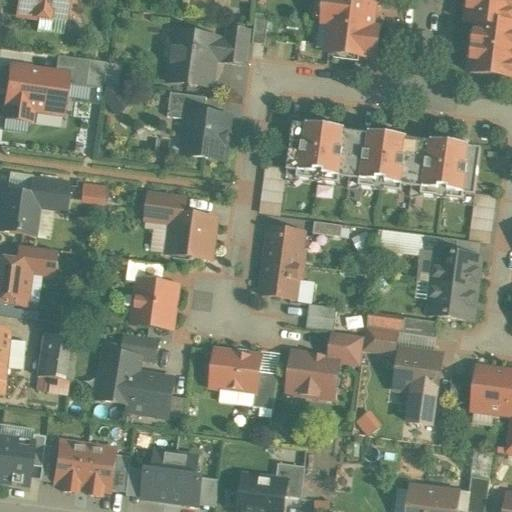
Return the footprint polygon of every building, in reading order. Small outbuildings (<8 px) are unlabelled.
[(15,0),(12,34),(64,41),(67,0),(15,0)] [(375,4),(348,0),(326,0),(323,26),(331,27),(331,26),(371,31),(372,31),(375,4)] [(511,0),(470,0),(469,11),(472,16),(471,23),(463,22),(463,23),(467,24),(477,26),(475,37),(479,41),(478,49),(470,48),(470,49),(474,50),(472,62),(476,66),(475,74),(467,73),(466,73),(471,74),(470,75),(511,80),(511,0)] [(269,18),(256,16),(252,46),(265,47),(269,18)] [(371,31),(331,26),(331,27),(327,55),(376,61),(379,32),(372,31),(371,31)] [(250,33),(228,30),(227,43),(218,41),(215,63),(224,64),(224,65),(245,68),(250,33)] [(218,41),(176,36),(172,63),(170,62),(167,83),(188,86),(189,88),(197,89),(199,88),(211,89),(215,63),(218,41)] [(72,75),(4,64),(0,90),(0,127),(32,132),(34,118),(66,123),(72,75)] [(207,100),(171,95),(168,119),(187,122),(188,115),(204,117),(207,100)] [(204,117),(188,115),(187,122),(185,142),(193,143),(191,158),(224,162),(226,147),(229,145),(230,137),(228,134),(230,121),(204,117)] [(345,131),(306,126),(306,128),(293,126),(291,145),(290,154),(287,173),(298,174),(297,181),(313,183),(313,182),(323,184),(339,187),(340,180),(350,181),(356,135),(344,133),(345,131)] [(407,139),(368,134),(368,136),(356,135),(350,181),(360,183),(359,189),(375,191),(385,192),(385,193),(401,195),(402,188),(412,190),(418,143),(407,141),(407,139)] [(469,147),(430,142),(430,145),(418,143),(412,190),(422,191),(421,197),(437,200),(438,199),(447,200),(447,201),(463,203),(464,197),(475,198),(477,179),(478,171),(479,171),(481,152),(469,150),(469,147)] [(284,171),(269,169),(263,216),(278,218),(284,171)] [(69,186),(33,181),(31,198),(39,199),(37,212),(65,216),(69,186)] [(76,204),(103,209),(107,188),(80,183),(76,204)] [(31,198),(0,194),(0,197),(0,233),(34,238),(37,212),(39,199),(31,198)] [(185,202),(150,197),(146,223),(173,226),(174,216),(183,218),(185,202)] [(493,199),(478,197),(472,244),(487,246),(493,199)] [(183,218),(174,216),(173,226),(169,256),(173,256),(174,259),(188,261),(190,259),(211,262),(216,222),(183,218)] [(342,228),(315,225),(313,236),(341,240),(342,228)] [(305,237),(292,235),(292,232),(282,231),(282,234),(269,232),(265,263),(303,268),(305,254),(302,254),(305,237)] [(458,243),(425,238),(422,253),(438,255),(438,254),(456,257),(458,243)] [(17,266),(0,263),(0,305),(14,307),(15,299),(25,300),(28,275),(52,278),(55,253),(20,248),(17,266)] [(456,257),(438,254),(438,255),(436,269),(440,274),(438,287),(476,292),(479,266),(474,259),(456,257)] [(165,268),(129,263),(127,283),(139,285),(139,284),(162,287),(165,268)] [(303,268),(265,263),(260,297),(296,302),(299,282),(301,282),(303,268)] [(162,287),(139,284),(139,285),(134,326),(151,329),(171,331),(177,289),(162,287)] [(476,292),(438,287),(436,299),(432,302),(430,318),(465,323),(472,318),(476,292)] [(337,311),(309,307),(306,331),(334,334),(337,311)] [(438,325),(404,320),(402,335),(436,340),(438,325)] [(171,331),(151,329),(149,340),(172,344),(173,332),(171,331)] [(397,335),(366,331),(365,340),(363,354),(394,359),(397,335)] [(10,333),(0,332),(0,398),(3,398),(10,333)] [(365,340),(334,335),(330,361),(339,362),(339,364),(361,368),(363,354),(365,340)] [(76,342),(44,337),(38,379),(69,384),(76,342)] [(174,382),(137,376),(140,361),(122,358),(123,348),(107,345),(97,402),(129,407),(128,413),(168,419),(174,382)] [(444,355),(398,349),(392,395),(409,397),(405,426),(434,430),(444,355)] [(261,360),(216,354),(211,389),(255,395),(256,395),(259,378),(261,360)] [(330,361),(293,356),(288,389),(301,391),(300,397),(334,402),(339,364),(339,362),(330,361)] [(511,374),(478,370),(473,413),(511,417),(511,374)] [(277,381),(259,378),(256,395),(255,395),(253,410),(273,412),(277,381)] [(45,385),(37,385),(36,410),(44,411),(45,385)] [(354,423),(366,438),(380,428),(368,412),(354,423)] [(32,428),(7,425),(5,434),(0,469),(0,470),(26,474),(32,428)] [(88,449),(60,445),(54,485),(62,486),(62,489),(62,493),(75,495),(76,491),(82,492),(88,449)] [(115,453),(88,449),(82,492),(88,492),(87,496),(101,498),(102,491),(110,492),(115,453)] [(176,457),(155,454),(152,473),(145,472),(144,486),(142,500),(164,503),(163,507),(169,508),(176,457)] [(198,460),(176,457),(169,508),(176,509),(176,505),(198,508),(201,484),(202,480),(195,479),(198,460)] [(305,470),(278,466),(276,483),(286,485),(284,500),(301,502),(305,470)] [(276,483),(245,479),(240,511),(282,511),(284,500),(286,485),(276,483)] [(485,511),(490,482),(471,480),(466,511),(485,511)] [(456,511),(458,496),(412,490),(411,493),(408,511),(456,511)] [(408,511),(411,493),(398,492),(395,511),(408,511)]
